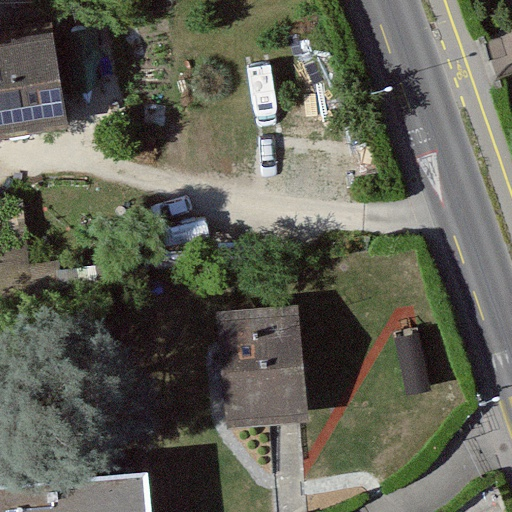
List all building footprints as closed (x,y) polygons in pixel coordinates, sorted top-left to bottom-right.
[(0,144),(76,132),(59,29),(0,38),(0,144)] [(0,296),(64,290),(61,257),(30,260),(24,193),(0,195),(0,296)] [(313,415),(302,298),(220,306),(230,423),(313,415)] [(436,384),(426,329),(405,333),(417,389),(436,384)] [(146,511),(142,468),(0,482),(0,511),(146,511)]
